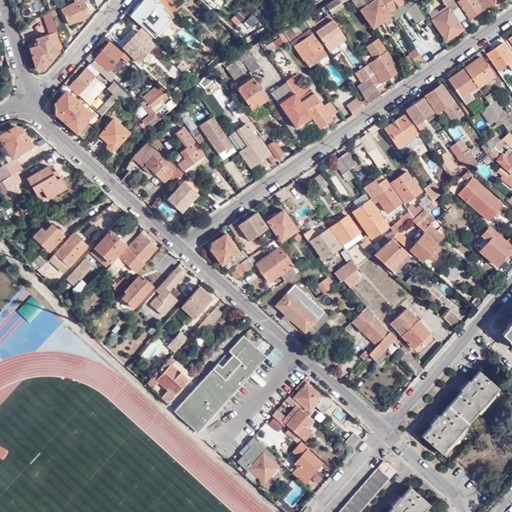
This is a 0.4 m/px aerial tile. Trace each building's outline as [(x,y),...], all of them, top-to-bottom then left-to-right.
[(88,12),(82,0),(73,0),(75,3),(60,10),(68,25),(76,21),(77,23),(88,18),(86,13),(88,12)] [(155,0),(142,0),(128,15),(142,27),(153,37),(154,38),(173,17),(158,2),(155,0)] [(337,0),(331,0),(325,5),(331,12),(341,5),(340,3),(337,0)] [(369,0),(351,0),(359,11),(360,11),(362,10),(373,28),(391,16),(380,0),(375,0),(372,2),(371,0),(370,0),(369,0)] [(382,0),(391,12),(406,1),(405,0),(382,0)] [(457,7),(459,6),(455,0),(442,0),(447,8),(449,10),(433,21),(447,42),(456,36),(454,32),(462,26),(461,24),(466,20),(457,7)] [(456,0),(469,18),(485,7),(480,0),(456,0)] [(417,23),(425,18),(415,3),(406,8),(417,23)] [(449,10),(447,8),(439,14),(437,11),(430,16),(433,21),(449,10)] [(241,13),(230,18),(233,24),(244,19),(241,13)] [(309,25),(318,40),(320,38),(328,51),(346,39),(332,18),(315,29),(311,24),(316,21),(311,13),(304,18),(305,20),(309,25)] [(311,24),(315,29),(332,18),(328,13),(316,21),(311,24)] [(300,31),(309,25),(305,20),(304,18),(295,24),(300,31)] [(243,25),(232,33),(241,41),(251,32),(243,25)] [(465,30),(462,26),(454,32),(456,36),(465,30)] [(153,37),(142,27),(139,30),(149,39),(152,39),(153,37)] [(284,33),(288,39),(289,40),(299,33),(295,27),(284,33)] [(119,44),(122,48),(137,31),(134,28),(119,44)] [(181,28),(175,36),(190,46),(195,38),(181,28)] [(315,62),(327,54),(310,29),(292,41),(304,59),(310,54),(315,62)] [(137,31),(122,48),(138,63),(154,46),(137,31)] [(263,47),(267,53),(276,48),(274,45),(284,40),(285,42),(287,40),(282,33),(281,31),(278,33),(280,36),(263,47)] [(43,71),(62,48),(56,33),(28,41),(37,70),(43,71)] [(374,60),(365,65),(362,67),(369,77),(375,86),(398,71),(378,40),(366,48),(374,60)] [(94,58),(96,60),(107,69),(108,68),(112,72),(120,64),(124,67),(131,60),(125,54),(124,56),(110,43),(94,58)] [(511,55),(504,43),(486,55),(497,72),(507,65),(511,71),(511,55)] [(247,70),(249,73),(259,66),(262,71),(273,63),(264,49),(252,57),(251,56),(242,63),(247,70)] [(416,65),(423,60),(416,49),(408,54),(415,64),(416,65)] [(315,62),(310,54),(304,59),(309,66),(315,62)] [(409,68),(415,64),(408,54),(402,58),(409,68)] [(481,58),(464,69),(478,88),(494,77),(481,58)] [(242,63),(239,59),(225,68),(233,80),(247,70),(242,63)] [(96,60),(92,64),(109,80),(111,77),(114,73),(112,72),(108,68),(107,69),(96,60)] [(185,74),(188,70),(181,63),(177,67),(185,74)] [(357,71),(364,81),(369,77),(362,67),(357,71)] [(85,68),(69,85),(90,104),(102,91),(98,87),(102,83),(85,68)] [(478,88),(464,69),(449,80),(466,104),(482,93),(478,88)] [(286,82),(310,117),(318,129),(332,120),(330,117),(323,106),(311,89),(306,86),(297,72),(285,80),(286,82)] [(258,106),(268,99),(252,77),(237,89),(249,107),(256,103),(258,106)] [(365,99),(369,104),(381,95),(375,86),(369,77),(364,81),(357,86),(365,99)] [(308,118),(310,117),(286,82),(271,92),(295,127),(297,126),(299,129),(310,121),(308,118)] [(113,94),(118,98),(119,99),(124,93),(113,83),(112,84),(107,88),(113,94)] [(157,84),(142,97),(155,112),(164,105),(161,101),(166,97),(157,84)] [(443,109),(453,121),(462,114),(442,84),(424,96),(437,114),(443,109)] [(345,101),(354,95),(347,85),(338,90),(345,101)] [(55,114),(82,138),(102,115),(99,112),(91,121),(88,118),(93,114),(67,90),(54,103),(55,114)] [(99,112),(102,115),(118,98),(113,94),(98,111),(99,112)] [(96,110),(103,102),(97,97),(90,104),(96,110)] [(353,114),(364,106),(361,102),(358,97),(347,104),(352,114),(353,114)] [(433,113),(423,98),(405,110),(415,125),(422,120),(433,113)] [(323,106),(330,117),(337,112),(330,101),(323,106)] [(496,101),(490,105),(498,115),(503,111),(496,101)] [(198,105),(189,111),(195,121),(204,114),(198,105)] [(498,115),(490,105),(482,111),(491,124),(496,121),(500,118),(498,115)] [(272,164),(277,161),(275,158),(266,145),(241,109),(232,114),(237,122),(241,120),(246,126),(237,131),(248,146),(240,151),(252,167),(267,157),(272,164)] [(477,129),(486,125),(480,113),(471,117),(477,129)] [(143,122),(150,127),(155,122),(151,114),(142,120),(143,122)] [(232,144),(212,116),(199,125),(219,153),(232,144)] [(403,154),(419,143),(420,145),(422,143),(403,116),(386,128),(403,154)] [(129,132),(114,118),(98,136),(107,143),(106,147),(110,151),(114,149),(129,132)] [(496,121),(506,136),(509,132),(500,118),(496,121)] [(415,125),(420,132),(427,127),(422,120),(415,125)] [(138,128),(145,132),(150,127),(143,122),(138,128)] [(20,128),(14,126),(0,135),(0,140),(11,159),(31,147),(20,128)] [(209,161),(182,127),(175,133),(185,146),(172,156),(190,176),(209,161)] [(239,150),(240,151),(248,146),(237,131),(232,135),(241,148),(239,150)] [(504,142),(511,148),(511,147),(511,134),(510,132),(509,132),(506,136),(502,140),(504,142)] [(369,133),(360,137),(377,171),(386,167),(369,133)] [(351,140),(356,151),(372,145),(368,134),(351,140)] [(497,136),(486,143),(490,150),(501,141),(497,136)] [(461,139),(455,143),(462,153),(468,150),(461,139)] [(152,145),(147,140),(130,160),(133,162),(135,160),(149,174),(152,171),(164,182),(168,178),(173,183),(183,173),(177,168),(176,169),(163,158),(161,160),(158,157),(160,155),(151,147),(152,145)] [(266,145),(275,158),(282,153),(273,140),(266,145)] [(501,141),(490,150),(488,153),(511,173),(511,153),(510,156),(506,152),(503,155),(502,154),(501,153),(504,149),(501,146),(504,142),(502,140),(501,141)] [(449,147),(457,158),(458,158),(465,167),(467,166),(469,169),(472,167),(470,164),(463,154),(462,153),(455,143),(449,147)] [(490,150),(486,143),(482,147),(486,154),(488,153),(490,150)] [(222,161),(234,153),(231,148),(219,156),(222,161)] [(468,150),(462,153),(463,154),(470,164),(472,167),(477,162),(468,150)] [(348,151),(340,157),(349,169),(356,164),(348,151)] [(349,169),(340,157),(333,162),(342,175),(349,169)] [(15,160),(0,168),(0,179),(2,182),(16,173),(22,170),(15,160)] [(27,179),(36,192),(43,188),(49,198),(68,186),(62,176),(58,179),(54,171),(49,165),(27,179)] [(511,175),(500,165),(498,168),(503,172),(501,174),(511,184),(511,175)] [(467,171),(452,183),(447,187),(453,193),(472,177),(467,171)] [(416,184),(407,172),(391,182),(405,203),(422,192),(417,183),(416,184)] [(16,173),(2,182),(11,198),(20,193),(15,186),(22,182),(16,173)] [(312,178),(319,189),(328,183),(320,173),(312,178)] [(503,205),(473,177),(458,193),(488,221),(493,216),(496,218),(500,213),(497,211),(503,205)] [(377,200),(386,213),(400,203),(383,179),(377,183),(374,180),(363,187),(374,202),(377,200)] [(199,195),(198,194),(189,186),(183,180),(165,199),(182,214),(199,195)] [(433,181),(423,188),(428,195),(432,201),(442,193),(433,181)] [(11,198),(2,182),(0,183),(0,195),(4,202),(11,198)] [(43,188),(36,192),(42,202),(49,198),(43,188)] [(353,200),(359,209),(370,201),(364,193),(353,200)] [(432,201),(428,195),(420,200),(425,207),(432,201)] [(353,213),(371,238),(388,226),(382,217),(371,200),(370,201),(359,209),(353,213)] [(435,200),(424,209),(429,213),(439,203),(435,200)] [(412,205),(407,209),(409,211),(413,217),(418,213),(412,205)] [(265,222),(279,242),(296,230),(282,210),(265,222)] [(413,221),(439,243),(444,237),(430,225),(434,220),(424,210),(413,221)] [(389,227),(394,234),(397,231),(409,221),(413,217),(409,211),(389,227)] [(265,235),(270,232),(266,227),(265,228),(256,213),(236,226),(242,234),(247,241),(263,231),(265,235)] [(330,228),(342,245),(359,233),(348,216),(330,228)] [(236,238),(242,234),(236,226),(233,222),(227,226),(236,238)] [(122,230),(114,223),(108,230),(109,231),(94,248),(92,247),(88,251),(105,266),(124,244),(116,237),(122,230)] [(63,235),(51,224),(45,229),(42,226),(32,237),(49,252),(63,235)] [(91,225),(83,232),(92,243),(101,235),(91,225)] [(511,248),(487,227),(479,235),(480,237),(473,244),(497,265),(511,248)] [(339,247),(327,230),(310,242),(322,259),(339,247)] [(394,234),(391,237),(407,251),(408,249),(423,262),(427,257),(433,262),(438,255),(436,254),(441,248),(423,233),(413,244),(397,231),(394,234)] [(87,245),(74,233),(55,254),(68,266),(87,245)] [(140,233),(107,270),(113,276),(119,269),(125,263),(135,273),(143,264),(140,262),(154,246),(140,233)] [(346,249),(361,239),(363,237),(359,233),(342,245),(346,249)] [(222,263),(228,272),(230,271),(238,265),(232,257),(238,253),(225,234),(211,243),(210,248),(220,264),(222,263)] [(367,251),(370,254),(375,250),(365,236),(363,237),(361,239),(368,249),(367,251)] [(374,254),(392,270),(407,252),(392,239),(374,254)] [(157,249),(154,246),(140,262),(143,264),(157,249)] [(284,282),(298,272),(295,267),(289,270),(288,268),(291,266),(278,249),(255,265),(268,282),(282,272),(284,275),(281,277),(284,282)] [(407,252),(392,270),(397,274),(412,256),(407,252)] [(68,266),(55,254),(50,259),(63,272),(68,266)] [(34,262),(40,269),(45,264),(39,257),(34,262)] [(84,258),(65,279),(73,286),(90,267),(90,263),(84,258)] [(251,269),(245,260),(238,265),(230,271),(235,278),(251,269)] [(334,272),(340,282),(342,280),(354,270),(357,268),(351,260),(334,272)] [(42,276),(51,267),(47,262),(45,264),(40,269),(37,271),(42,276)] [(490,277),(496,271),(485,262),(480,268),(490,277)] [(186,274),(178,267),(156,291),(159,294),(150,304),(163,316),(176,300),(175,299),(169,294),(174,289),(173,288),(186,274)] [(119,269),(113,276),(119,281),(125,275),(119,269)] [(354,270),(342,280),(349,287),(360,276),(354,270)] [(122,289),(131,280),(125,275),(119,281),(116,284),(122,289)] [(133,309),(153,286),(145,279),(143,282),(138,277),(123,292),(125,294),(121,298),(133,309)] [(317,284),(324,293),(334,285),(328,277),(317,284)] [(111,290),(117,295),(122,289),(116,284),(111,290)] [(275,306),(284,314),(290,319),(304,332),(324,311),(294,284),(275,306)] [(212,298),(200,287),(181,307),(194,319),(212,298)] [(179,294),(174,289),(169,294),(175,299),(179,294)] [(366,306),(351,321),(358,328),(364,326),(369,330),(364,334),(377,346),(390,331),(366,306)] [(221,313),(215,307),(196,329),(202,335),(221,313)] [(448,308),(440,317),(453,327),(460,319),(448,308)] [(430,334),(409,310),(393,326),(414,349),(430,334)] [(290,319),(284,314),(282,317),(287,322),(290,319)] [(116,336),(126,324),(120,319),(109,330),(110,331),(116,336)] [(511,321),(501,333),(511,342),(511,321)] [(106,337),(111,341),(116,336),(110,331),(106,337)] [(390,331),(377,346),(369,354),(380,365),(389,355),(383,350),(395,337),(390,331)] [(166,347),(174,353),(187,339),(180,332),(166,347)] [(218,370),(215,366),(174,411),(198,432),(266,356),(243,335),(229,350),(233,354),(218,370)] [(395,353),(418,377),(425,369),(403,345),(395,353)] [(359,356),(364,360),(369,354),(365,350),(359,356)] [(170,357),(146,383),(152,389),(159,381),(168,389),(161,397),(167,403),(187,381),(171,367),(176,362),(170,357)] [(191,376),(176,362),(171,367),(187,381),(191,376)] [(499,388),(480,372),(422,437),(442,454),(499,388)] [(312,379),(306,375),(294,388),(299,393),(297,396),(292,391),(288,396),(293,400),(294,399),(310,412),(316,405),(325,412),(331,404),(308,384),(312,379)] [(276,409),(271,415),(275,418),(282,425),(284,423),(305,442),(313,433),(308,429),(314,423),(300,411),(298,413),(296,411),(299,408),(287,397),(283,401),(291,409),(285,417),(276,409)] [(282,425),(275,418),(269,424),(278,432),(283,426),(282,425)] [(339,436),(344,431),(336,423),(330,428),(339,436)] [(296,437),(288,430),(285,434),(293,441),(296,437)] [(343,444),(351,451),(360,441),(352,434),(343,444)] [(253,436),(246,444),(250,447),(252,449),(247,455),(245,453),(237,461),(247,472),(250,469),(264,482),(278,467),(272,461),(276,457),(253,436)] [(293,474),(304,484),(322,464),(307,450),(308,448),(302,442),(293,451),(301,458),(296,464),(300,467),(293,474)] [(383,461),(377,467),(387,476),(393,470),(383,461)] [(357,511),(387,476),(377,467),(338,511),(357,511)] [(421,511),(429,504),(410,486),(386,511),(421,511)]
